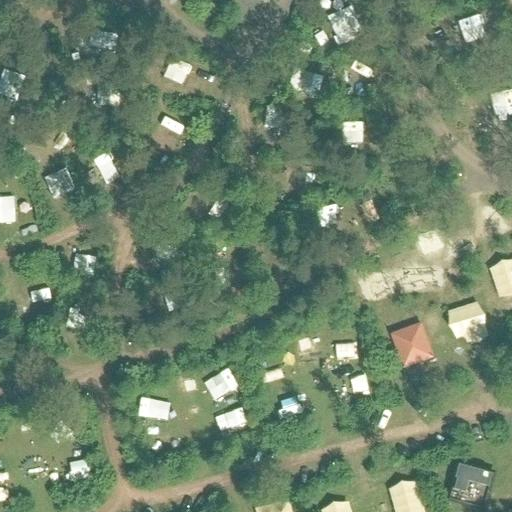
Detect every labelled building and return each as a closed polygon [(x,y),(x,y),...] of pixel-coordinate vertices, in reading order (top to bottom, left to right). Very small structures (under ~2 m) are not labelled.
[(297,30),(301,28),(304,39),(321,33),(310,5),(290,13),(297,30)] [(9,171),(19,194),(36,187),(26,164),(9,171)] [(485,266),(485,279),(503,279),(503,266),(485,266)] [(29,322),(43,324),(46,309),(32,307),(29,322)] [(422,351),(425,361),(432,358),(421,326),(392,336),(400,359),(422,351)] [(452,501),(481,509),(488,485),(490,485),(493,475),(459,466),(457,476),(459,476),(452,501)]
